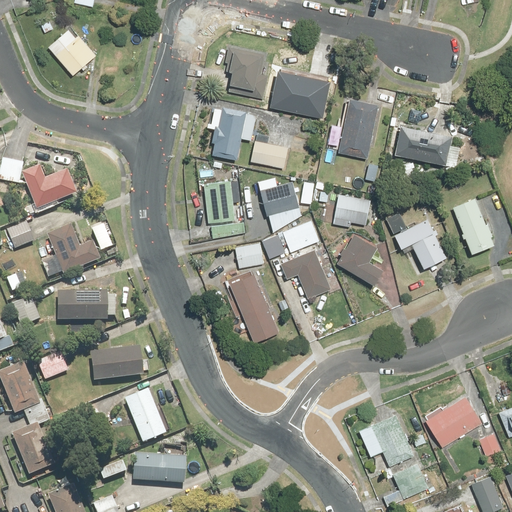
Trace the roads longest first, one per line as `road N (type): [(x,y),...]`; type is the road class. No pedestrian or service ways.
road 1 (residential): [(280,435),(228,402),(194,349),(152,230),(158,136)]
road 2 (residential): [(280,435),(307,393),(339,365),(427,354),(498,314)]
road 3 (residential): [(216,0),(366,31),(419,56)]
road 4 (residential): [(0,48),(33,110),(158,136)]
road 5 (residential): [(158,136),(184,0)]
